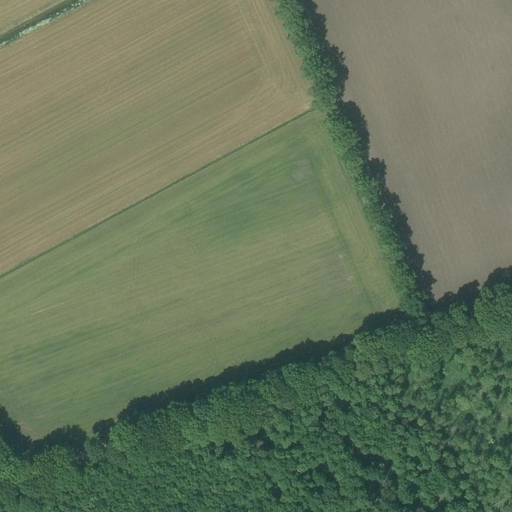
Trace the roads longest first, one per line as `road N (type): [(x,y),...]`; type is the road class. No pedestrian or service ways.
road 1 (track): [(6,476),(511,298)]
road 2 (track): [(290,0),(431,327)]
